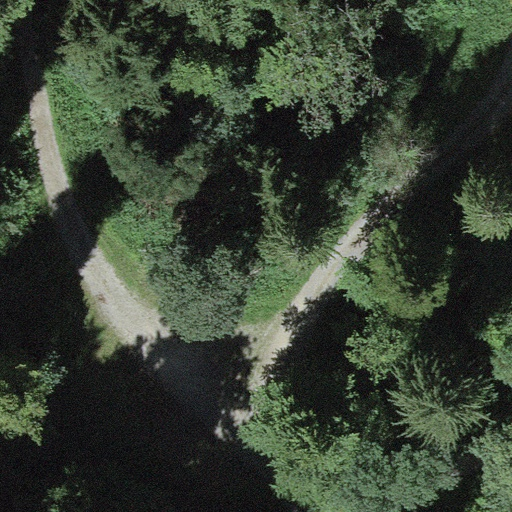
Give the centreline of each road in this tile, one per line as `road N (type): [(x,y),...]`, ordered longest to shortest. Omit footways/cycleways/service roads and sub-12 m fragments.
road 1 (track): [(17,0),(65,221),(123,333),(229,393),(315,511)]
road 2 (track): [(229,393),(317,309),(362,224),(394,192),(466,138),(511,119)]
road 3 (track): [(511,443),(308,497)]
